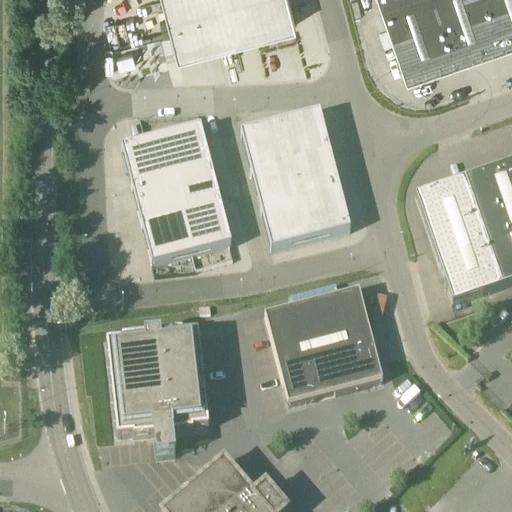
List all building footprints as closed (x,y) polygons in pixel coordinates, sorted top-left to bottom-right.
[(295,29),(287,0),(162,0),(177,59),(295,29)] [(379,0),(407,79),(478,54),(459,0),(379,0)] [(511,0),(459,0),(478,54),(511,42),(511,0)] [(318,118),(239,138),(269,257),(348,237),(318,118)] [(200,132),(121,153),(152,271),(231,251),(200,132)] [(511,167),(415,201),(452,309),(511,288),(511,167)] [(276,366),(370,341),(358,296),(264,320),(276,366)] [(116,440),(116,442),(132,441),(133,443),(152,441),(155,464),(175,462),(173,438),(192,436),(192,434),(208,432),(208,430),(208,428),(205,428),(204,412),(206,412),(206,410),(203,410),(202,395),(204,394),(204,392),(201,393),(200,377),(202,377),(202,375),(200,375),(198,359),(200,359),(200,357),(198,357),(196,341),(198,341),(198,339),(197,337),(182,339),(181,336),(121,343),(122,345),(106,347),(106,349),(106,351),(108,351),(110,367),(108,367),(108,369),(110,369),(112,384),(110,385),(110,387),(112,386),(114,402),(112,402),(112,404),(114,404),(116,420),(114,420),(114,422),(116,422),(118,438),(116,438),(116,440)] [(370,341),(276,366),(283,392),(282,392),(288,411),(382,387),(373,350),(373,351),(370,341)] [(208,511),(265,511),(276,504),(265,491),(253,501),(223,466),(192,493),(208,511)] [(208,511),(192,493),(169,511),(208,511)]
